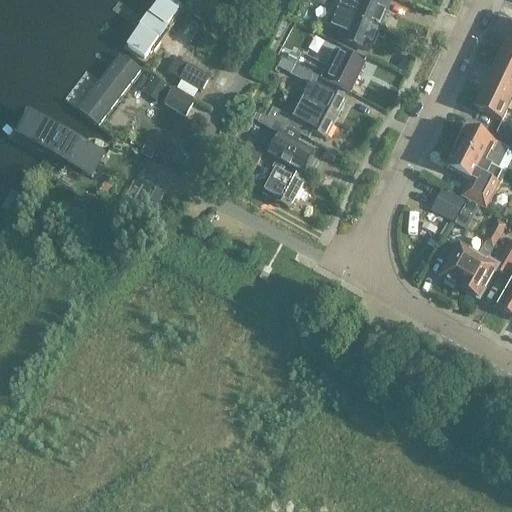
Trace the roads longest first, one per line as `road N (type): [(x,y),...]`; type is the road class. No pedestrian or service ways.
road 1 (unclassified): [(284,0),(200,153),(198,190),(352,275)]
road 2 (residential): [(352,275),(481,0)]
road 3 (residential): [(511,367),(352,275)]
